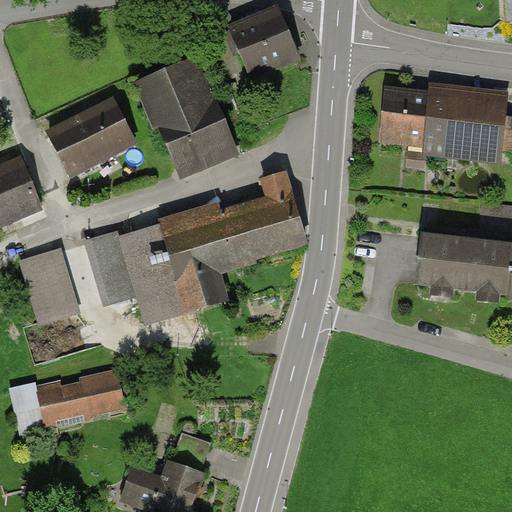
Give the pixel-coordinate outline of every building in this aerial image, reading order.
[(308,64),(289,11),(233,31),(253,84),(308,64)] [(203,63),(142,90),(183,181),(244,154),(203,63)] [(511,110),(387,96),(381,142),(511,157),(511,110)] [(119,107),(52,141),(74,184),(141,151),(119,107)] [(0,238),(54,215),(31,162),(6,172),(10,183),(0,187),(0,238)] [(287,179),(88,240),(106,305),(134,296),(143,325),(227,300),(218,271),(307,244),(287,179)] [(511,216),(511,204),(486,201),(484,213),(511,216)] [(511,246),(421,235),(415,286),(511,297),(511,246)] [(83,314),(63,249),(22,261),(42,327),(83,314)] [(122,374),(18,396),(26,437),(131,415),(122,374)] [(138,473),(127,504),(152,511),(207,511),(219,479),(176,464),(169,483),(138,473)]
